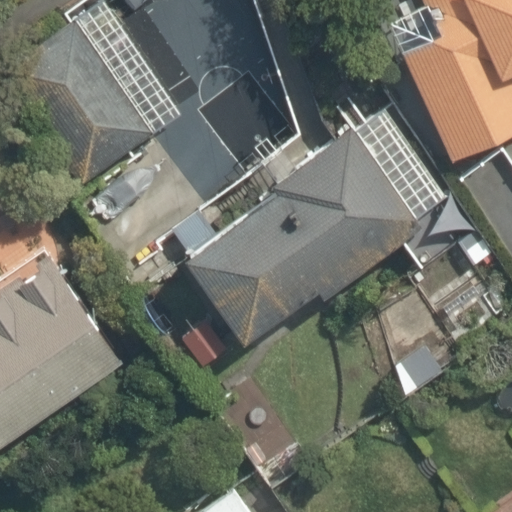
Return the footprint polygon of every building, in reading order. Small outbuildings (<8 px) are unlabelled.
[(511,0),(419,0),(441,42),(401,62),(455,169),(511,140),(511,0)] [(154,131),(66,11),(0,58),(0,66),(85,182),(154,131)] [(362,126),(187,243),(250,338),(426,222),(362,126)] [(0,437),(129,352),(62,251),(0,291),(0,437)] [(250,375),(211,406),(263,471),(301,440),(250,375)] [(257,511),(244,491),(212,511),(257,511)]
